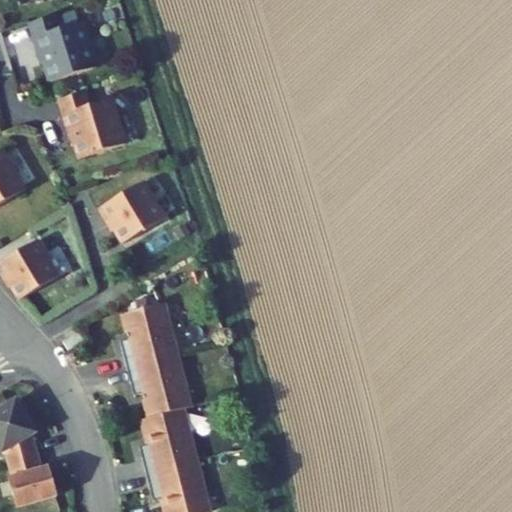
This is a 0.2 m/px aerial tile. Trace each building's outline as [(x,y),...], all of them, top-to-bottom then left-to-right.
[(57,16),(28,25),(38,56),(42,55),(50,83),(96,68),(82,24),(61,30),(57,16)] [(91,107),(86,93),(57,101),(68,133),(71,132),(80,160),(126,145),(112,100),(91,107)] [(0,151),(0,206),(25,191),(1,151),(0,151)] [(111,224),(124,244),(162,221),(140,185),(99,210),(108,226),(111,224)] [(190,233),(184,224),(173,230),(179,239),(190,233)] [(8,280),(21,300),(59,278),(37,241),(0,262),(0,274),(5,282),(8,280)] [(181,284),(176,276),(163,283),(168,292),(181,284)] [(127,370),(177,357),(164,306),(123,316),(129,340),(121,342),(127,370)] [(63,343),(68,352),(84,343),(79,334),(63,343)] [(150,419),(183,411),(190,409),(177,357),(127,370),(134,397),(143,395),(150,419)] [(35,434),(16,403),(0,412),(0,446),(4,453),(5,452),(9,464),(38,455),(33,435),(35,434)] [(140,448),(147,475),(196,462),(183,411),(142,421),(148,445),(140,448)] [(42,470),(38,455),(9,464),(13,478),(9,479),(17,509),(58,498),(50,468),(42,470)] [(147,475),(154,502),(163,500),(165,511),(208,511),(196,462),(147,475)]
